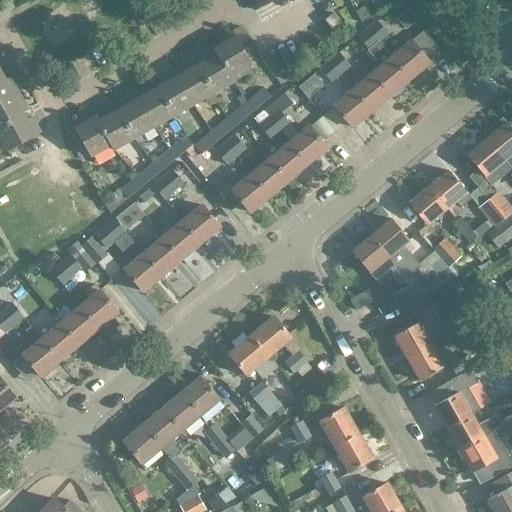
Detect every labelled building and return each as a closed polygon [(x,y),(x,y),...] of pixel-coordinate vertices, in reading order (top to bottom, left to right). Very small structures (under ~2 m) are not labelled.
[(247,0),(253,10),(271,0),(247,0)] [(355,12),(361,23),(370,18),(365,7),(355,12)] [(342,26),(333,14),(324,21),(334,32),(342,26)] [(377,20),(367,28),(379,42),(388,34),(377,20)] [(368,51),(379,42),(367,28),(357,37),(367,49),(367,50),(368,51)] [(219,44),(213,48),(230,77),(231,77),(250,66),(231,31),(217,40),(219,44)] [(424,31),(392,58),(409,79),(428,63),(431,66),(444,55),(424,31)] [(368,51),(381,67),(371,75),(389,95),(409,79),(392,58),(379,42),(368,51)] [(202,61),(196,64),(213,93),(233,82),(231,77),(230,77),(213,48),(199,56),(202,61)] [(338,52),(329,60),(341,75),(350,66),(338,52)] [(332,83),(341,75),(329,60),(320,69),(332,83)] [(193,105),(213,93),(196,64),(190,68),(187,63),(174,70),(193,105)] [(174,116),(193,105),(174,70),(160,79),(162,84),(157,87),(174,116)] [(0,101),(18,92),(10,78),(5,81),(2,75),(0,75),(0,101)] [(371,111),(389,95),(371,75),(353,90),(371,111)] [(154,127),(174,116),(157,87),(151,90),(148,85),(134,93),(154,127)] [(262,88),(245,102),(251,110),(269,95),(262,88)] [(351,127),(371,111),(353,90),(334,106),(351,127)] [(0,101),(0,127),(24,114),(20,108),(25,106),(18,92),(0,101)] [(134,139),(154,127),(134,93),(120,101),(123,106),(117,109),(134,139)] [(227,118),(233,125),(251,110),(245,102),(239,95),(233,100),(239,107),(227,118)] [(268,116),(267,117),(280,132),(290,124),(274,104),(264,111),(268,116)] [(108,108),(95,116),(112,145),(111,145),(114,150),(134,139),(117,109),(111,113),(108,108)] [(24,114),(0,127),(0,141),(6,151),(40,132),(32,118),(27,121),(24,114)] [(112,145),(95,116),(88,119),(86,115),(72,123),(91,157),(111,145),(112,145)] [(280,132),(267,117),(258,125),(270,140),(280,132)] [(227,118),(209,133),(216,140),(233,125),(227,118)] [(511,130),(506,123),(487,139),(504,161),(511,154),(511,130)] [(289,143),(307,164),(326,148),(308,126),(289,143)] [(209,133),(193,146),(200,154),(216,140),(209,133)] [(233,135),(224,143),(236,157),(246,149),(233,135)] [(184,136),(167,150),(174,158),(181,152),(190,162),(200,154),(193,146),(184,136)] [(478,169),(491,185),(511,168),(504,161),(487,139),(467,156),(478,169)] [(236,157),(224,143),(215,151),(227,165),(236,157)] [(270,159),(287,180),(307,164),(289,143),(270,159)] [(156,173),(174,158),(167,150),(149,165),(156,173)] [(250,175),(268,196),(287,180),(270,159),(250,175)] [(149,165),(136,176),(143,184),(156,173),(149,165)] [(497,192),(491,185),(478,169),(468,177),(477,188),(488,200),(497,192)] [(143,184),(136,176),(131,170),(125,175),(130,181),(120,190),(119,189),(102,203),(110,212),(143,184)] [(161,178),(173,192),(183,184),(171,170),(161,178)] [(437,198),(447,210),(456,202),(461,208),(471,198),(448,172),(429,188),(437,198)] [(268,196),(250,175),(231,191),(249,212),(268,196)] [(173,192),(161,178),(152,186),(157,193),(164,200),(173,192)] [(144,204),(157,193),(152,186),(139,198),(144,204)] [(437,198),(429,188),(409,205),(427,226),(447,210),(437,198)] [(488,200),(503,220),(511,212),(511,209),(497,192),(488,200)] [(494,227),(503,220),(488,200),(478,208),(494,227)] [(182,221),(199,243),(219,227),(201,205),(182,221)] [(112,217),(103,226),(115,240),(125,232),(112,217)] [(497,248),(511,236),(511,219),(510,217),(487,235),(497,248)] [(453,225),(460,235),(468,228),(461,219),(453,225)] [(403,283),(411,276),(420,268),(402,247),(409,241),(391,220),(371,237),(399,270),(395,274),(403,283)] [(162,237),(180,259),(199,243),(182,221),(162,237)] [(105,249),(115,240),(103,226),(93,234),(105,249)] [(468,244),(476,238),(468,228),(460,235),(468,244)] [(395,274),(399,270),(371,237),(369,235),(367,235),(361,239),(361,242),(363,244),(352,253),(380,286),(395,274)] [(82,244),(97,263),(108,254),(93,236),(82,244)] [(180,259),(162,237),(143,253),(161,275),(180,259)] [(448,268),(461,257),(445,238),(432,250),(448,268)] [(97,263),(82,244),(81,245),(77,241),(66,251),(70,255),(60,263),(71,277),(81,269),(85,273),(97,263)] [(161,275),(143,253),(123,270),(141,291),(161,275)] [(429,266),(433,272),(427,277),(420,268),(411,276),(419,286),(415,289),(418,292),(422,297),(454,278),(438,259),(429,266)] [(71,277),(60,263),(50,271),(61,285),(71,277)] [(0,275),(0,278),(11,290),(22,280),(10,267),(0,275)] [(411,276),(403,283),(406,287),(391,295),(397,304),(416,294),(418,292),(415,289),(419,286),(411,276)] [(80,307),(97,328),(117,312),(94,284),(84,292),(89,299),(80,307)] [(416,294),(397,304),(404,316),(423,306),(416,294)] [(511,300),(500,308),(511,328),(511,300)] [(10,302),(1,311),(13,325),(23,316),(10,302)] [(60,323),(78,344),(97,328),(80,307),(60,323)] [(0,329),(3,333),(13,325),(1,311),(0,311),(0,329)] [(291,338),(274,318),(251,337),(268,357),(283,345),(293,357),(286,364),(294,374),(307,363),(299,353),(301,351),(291,339),(291,338)] [(463,321),(453,327),(458,335),(468,329),(463,321)] [(41,339),(59,360),(78,344),(60,323),(41,339)] [(394,337),(406,360),(431,346),(418,323),(394,337)] [(59,360),(41,339),(30,325),(24,331),(35,344),(22,355),(40,377),(59,360)] [(458,335),(453,327),(443,333),(447,341),(458,335)] [(268,357),(251,337),(228,356),(245,376),(268,357)] [(511,344),(503,349),(511,364),(511,344)] [(444,368),(431,346),(406,360),(419,383),(444,368)] [(468,355),(450,366),(456,375),(474,365),(468,355)] [(434,408),(446,429),(472,416),(471,414),(490,403),(478,382),(476,383),(469,370),(429,393),(437,406),(434,408)] [(180,395),(198,416),(217,400),(200,379),(180,395)] [(0,409),(14,398),(0,380),(0,409)] [(256,404),(270,393),(261,382),(247,393),(256,404)] [(161,411),(178,432),(198,416),(180,395),(161,411)] [(335,448),(358,435),(343,409),(320,422),(335,448)] [(159,448),(169,460),(175,455),(180,451),(170,439),(178,432),(161,411),(142,427),(159,448)] [(446,429),(458,451),(484,437),(483,436),(511,420),(511,414),(501,421),(502,422),(500,423),(496,415),(477,426),(472,416),(446,429)] [(261,430),(250,415),(239,424),(251,438),(261,430)] [(289,427),(297,444),(310,437),(301,421),(289,427)] [(213,446),(225,437),(214,424),(203,433),(213,446)] [(159,448),(142,427),(123,443),(140,464),(159,448)] [(458,451),(471,474),(474,472),(481,483),(511,466),(492,432),(484,437),(458,451)] [(373,462),(358,435),(335,448),(350,475),(373,462)] [(224,459),(229,454),(235,450),(225,437),(213,446),(224,459)] [(265,459),(286,448),(280,437),(259,448),(265,459)] [(294,461),(287,448),(265,460),(271,473),(294,461)] [(175,455),(169,460),(164,465),(175,478),(186,468),(175,455)] [(186,468),(175,478),(186,491),(197,482),(186,468)] [(493,511),(511,511),(511,471),(490,483),(497,496),(487,502),(493,511)] [(340,488),(331,473),(319,479),(328,495),(340,488)] [(371,511),(398,511),(401,510),(386,485),(363,498),(371,511)] [(412,486),(400,492),(409,511),(416,511),(423,509),(412,486)] [(202,511),(205,510),(197,496),(179,506),(182,511),(202,511)] [(352,511),(344,496),(332,503),(337,511),(352,511)] [(79,511),(69,502),(62,508),(54,500),(42,511),(79,511)]
